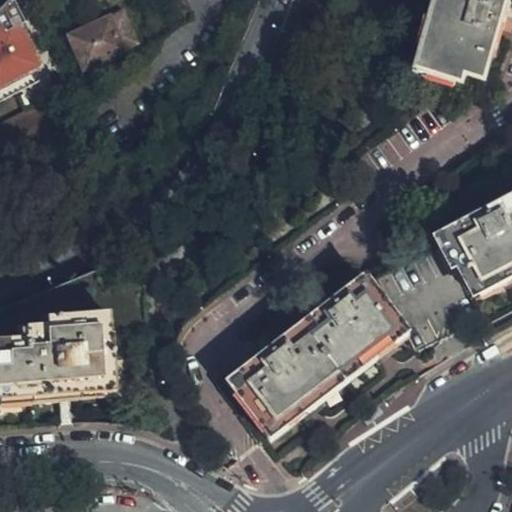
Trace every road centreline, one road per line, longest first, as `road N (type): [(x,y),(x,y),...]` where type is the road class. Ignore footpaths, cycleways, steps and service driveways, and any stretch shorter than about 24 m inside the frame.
road 1 (residential): [(288,511),(188,361),(511,103)]
road 2 (tertiary): [(277,0),(245,78),(165,195),(74,264),(0,291)]
road 3 (tertiary): [(321,511),(396,446),(511,375)]
road 4 (tertiary): [(0,461),(90,452),(139,460),(211,507)]
